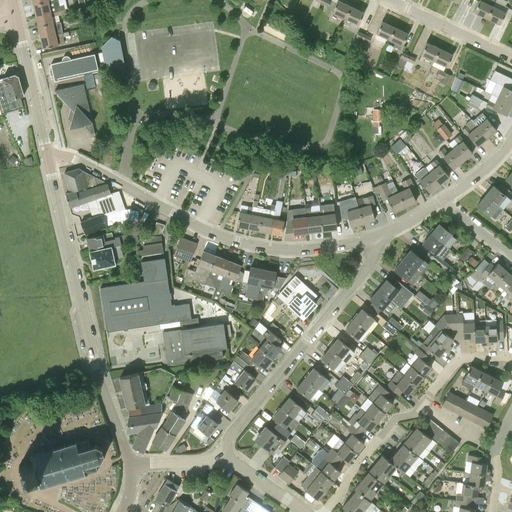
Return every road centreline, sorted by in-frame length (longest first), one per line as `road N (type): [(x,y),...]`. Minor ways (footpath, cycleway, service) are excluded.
road 1 (residential): [(47,158),(72,158),(237,241),(300,249),(374,237)]
road 2 (tertiary): [(129,464),(95,366),(47,158)]
road 3 (residential): [(211,459),(371,261),(374,237)]
road 4 (residential): [(323,511),(396,418),(426,403)]
road 5 (tertiary): [(47,158),(14,12)]
road 6 (residential): [(511,58),(389,0)]
